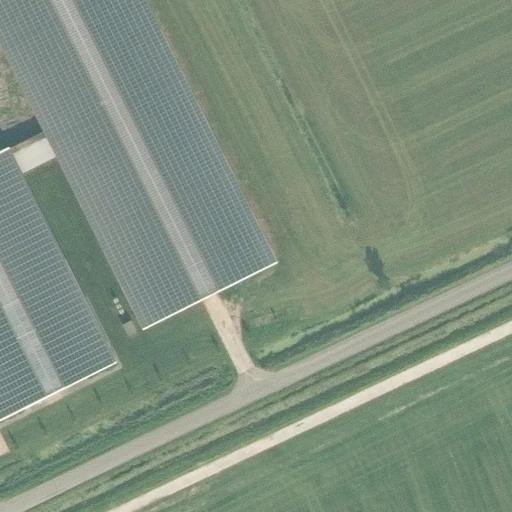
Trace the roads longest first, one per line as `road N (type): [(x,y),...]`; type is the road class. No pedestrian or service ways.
road 1 (unclassified): [(10,511),(511,276)]
road 2 (track): [(122,511),(511,326)]
